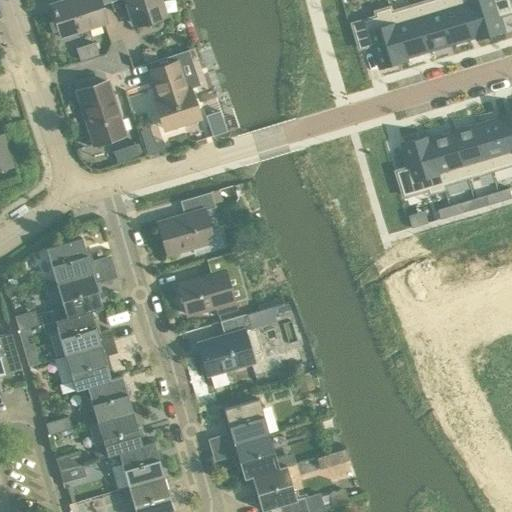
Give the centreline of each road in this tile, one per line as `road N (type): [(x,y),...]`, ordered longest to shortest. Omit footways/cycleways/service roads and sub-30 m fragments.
road 1 (residential): [(511,68),(108,186)]
road 2 (residential): [(210,511),(168,354),(151,337),(108,186)]
road 3 (residential): [(511,305),(425,342),(461,426),(511,506)]
road 4 (residential): [(70,195),(32,74)]
road 5 (residential): [(60,511),(38,434),(13,420),(0,426)]
